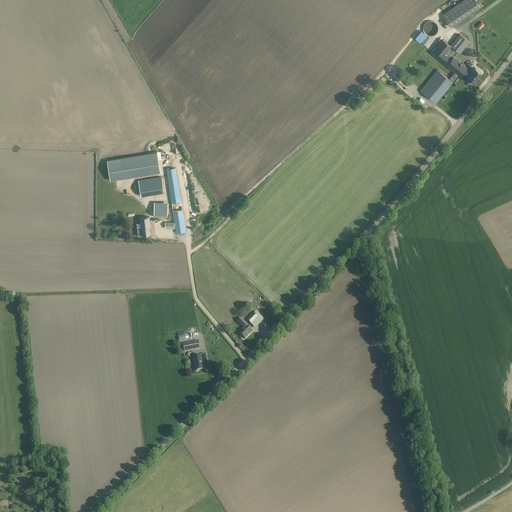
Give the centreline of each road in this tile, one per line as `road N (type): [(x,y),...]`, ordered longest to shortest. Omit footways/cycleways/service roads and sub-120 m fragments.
road 1 (unclassified): [(98,511),(408,185),(511,55)]
road 2 (track): [(457,124),(386,69),(186,254),(194,299),(245,360)]
